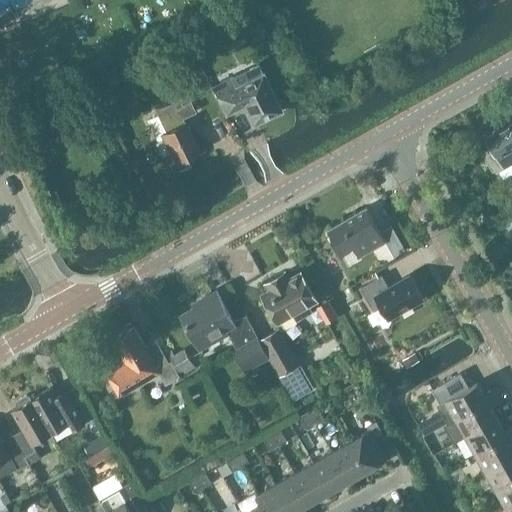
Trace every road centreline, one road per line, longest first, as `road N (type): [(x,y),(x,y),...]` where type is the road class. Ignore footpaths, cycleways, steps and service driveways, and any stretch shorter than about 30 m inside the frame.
road 1 (unclassified): [(65,313),(384,136)]
road 2 (unclassified): [(511,357),(384,136)]
road 3 (residential): [(65,313),(0,174)]
road 4 (unclassified): [(384,136),(511,64)]
